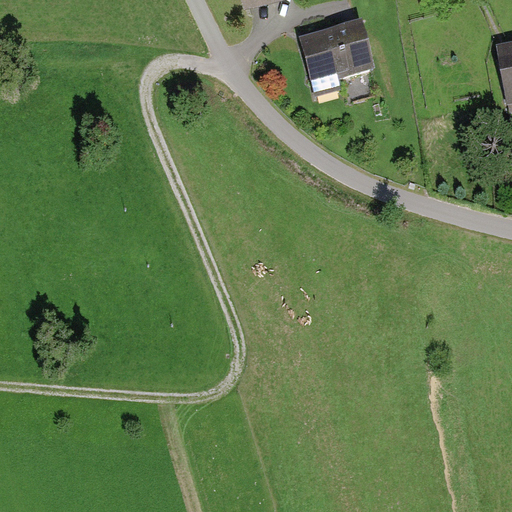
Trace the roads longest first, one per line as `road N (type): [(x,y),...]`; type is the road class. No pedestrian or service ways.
road 1 (track): [(230,64),(166,66),(154,72),(149,98),(244,334),(236,376),(222,388),(180,394),(0,382)]
road 2 (unclassified): [(511,231),(370,188),(300,148),(255,102),(197,0)]
